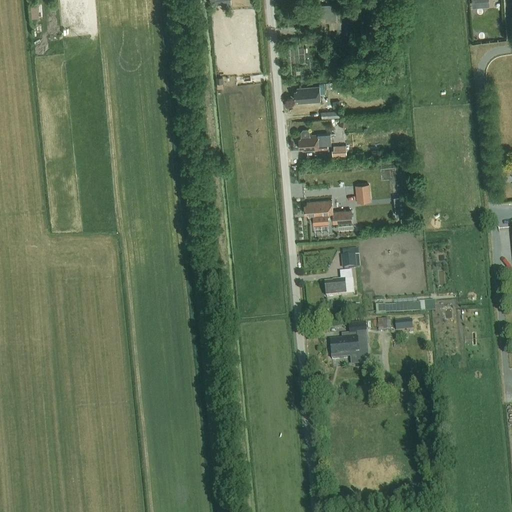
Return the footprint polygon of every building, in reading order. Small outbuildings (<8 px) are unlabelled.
[(301,24),(337,22),(336,5),(300,7),(301,24)] [(41,46),(34,47),(34,55),(42,55),(41,46)] [(318,84),(319,87),(296,88),(296,92),(294,92),(294,100),(298,100),(298,103),(320,101),(319,95),(325,95),(324,89),(343,88),(343,82),(318,84)] [(340,111),(320,112),(321,119),(340,117),(340,111)] [(340,119),(338,126),(347,128),(349,121),(340,119)] [(300,140),(298,140),(298,149),(302,148),(302,151),(319,150),(328,149),(328,144),(330,143),(330,134),(309,136),(309,132),(307,130),(303,131),(301,133),(301,137),(300,137),(300,140)] [(345,146),(331,147),(332,157),(346,156),(345,146)] [(360,201),(375,201),(374,182),(359,183),(360,201)] [(334,223),(353,221),(352,210),(333,212),(332,200),(307,202),(307,205),(305,205),(305,215),(308,214),(308,217),(314,216),(328,215),(333,215),(334,223)] [(406,205),(395,207),(396,216),(407,215),(406,205)] [(328,215),(314,216),(314,226),(329,224),(328,215)] [(346,269),(363,268),(362,248),(345,249),(346,269)] [(338,283),(325,284),(326,297),(346,296),(345,281),(353,280),(352,272),(340,273),(341,281),(338,281),(338,283)] [(435,311),(435,302),(421,303),(421,304),(387,306),(377,306),(378,315),(435,311)] [(397,331),(421,329),(420,320),(396,322),(397,331)] [(369,357),(366,324),(350,325),(349,325),(350,337),(342,338),(343,340),(330,341),(332,360),(369,357)]
